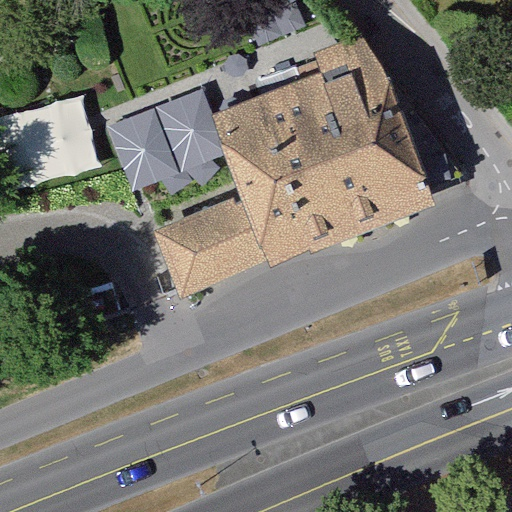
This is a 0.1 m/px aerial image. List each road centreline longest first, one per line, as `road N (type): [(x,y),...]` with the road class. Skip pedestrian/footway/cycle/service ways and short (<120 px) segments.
road 1 (residential): [(0,423),(511,214)]
road 2 (primary): [(511,326),(22,511)]
road 3 (primary): [(247,511),(511,406)]
road 4 (residential): [(363,0),(511,194)]
